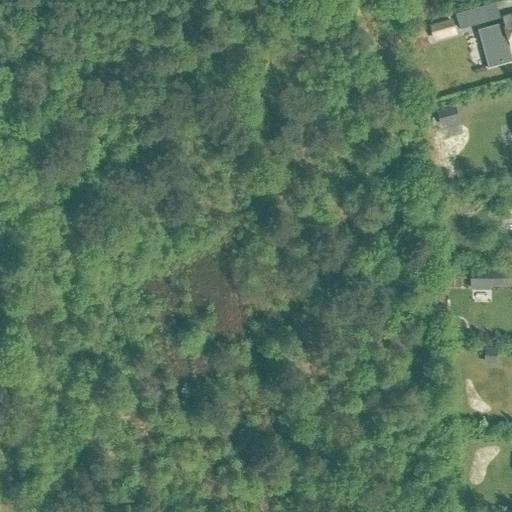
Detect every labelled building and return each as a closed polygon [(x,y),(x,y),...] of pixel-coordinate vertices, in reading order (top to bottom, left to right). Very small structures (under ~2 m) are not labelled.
[(397,21),(402,51),(425,47),(421,18),(397,21)] [(511,18),(503,21),(504,26),(478,33),(488,70),(509,64),(504,46),(509,45),(510,48),(511,47),(511,18)] [(428,26),(432,43),(455,37),(451,21),(428,26)] [(441,127),(459,122),(455,106),(437,111),(441,127)] [(511,274),(492,275),(492,287),(511,287),(511,274)] [(486,354),(485,364),(498,365),(499,355),(486,354)] [(511,410),(501,411),(501,420),(511,420),(511,410)] [(511,494),(496,494),(496,505),(511,505),(511,494)]
